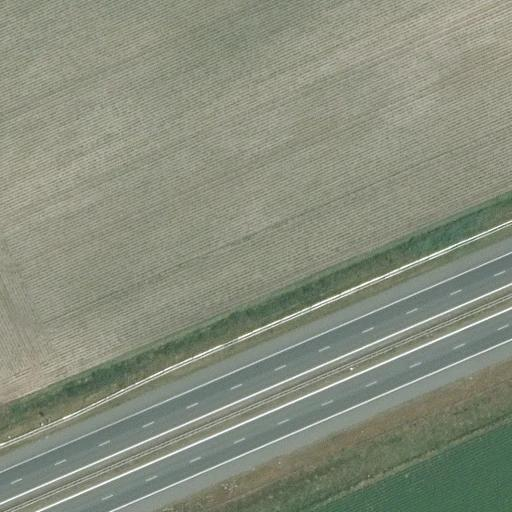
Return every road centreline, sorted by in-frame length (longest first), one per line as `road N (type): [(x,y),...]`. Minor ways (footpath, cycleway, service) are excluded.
road 1 (motorway): [(511,269),(0,489)]
road 2 (motorway): [(75,511),(511,324)]
